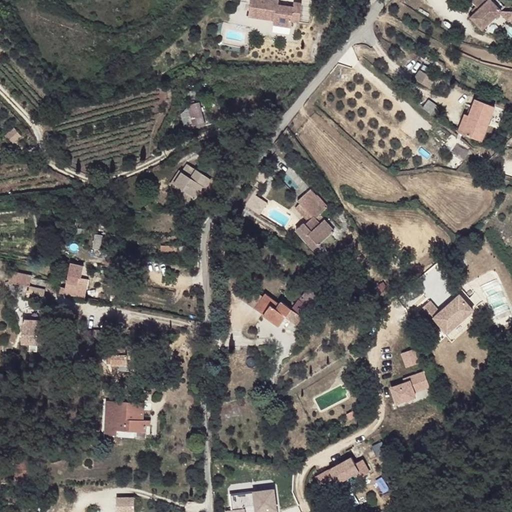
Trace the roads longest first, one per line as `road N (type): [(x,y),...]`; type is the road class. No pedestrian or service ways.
road 1 (unclassified): [(281,125),(238,192),(213,260),(213,511)]
road 2 (residential): [(0,152),(31,149),(101,181),(204,139),(281,125)]
road 3 (unclassified): [(383,0),(281,125)]
